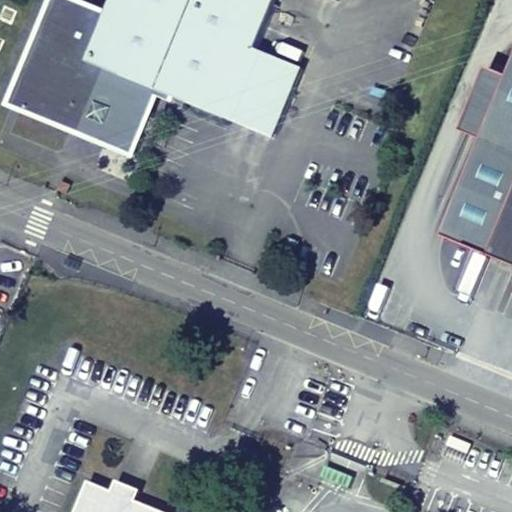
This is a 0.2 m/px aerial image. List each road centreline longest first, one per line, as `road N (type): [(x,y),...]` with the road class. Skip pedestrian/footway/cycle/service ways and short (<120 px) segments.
road 1 (residential): [(0,221),(511,426)]
road 2 (unknown): [(284,335),(245,427),(222,443),(200,444),(105,405),(70,407),(25,501)]
road 3 (unknown): [(511,24),(481,73),(435,213),(436,258),(463,299)]
road 4 (unknown): [(377,372),(316,505)]
